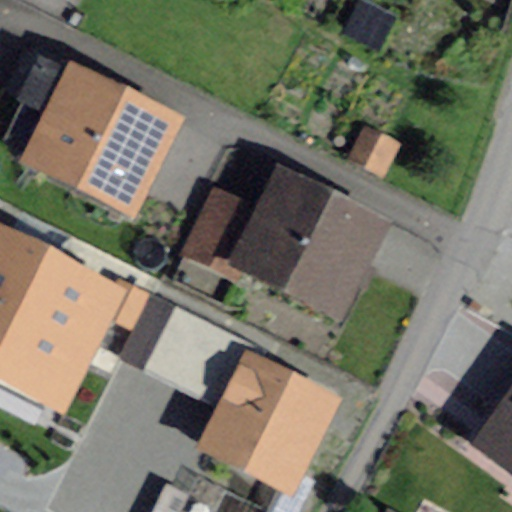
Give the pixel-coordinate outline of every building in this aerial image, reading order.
[(127,202),(163,130),(160,129),(167,114),(135,98),(128,113),(77,87),(60,121),(25,103),(5,141),(127,202)] [(268,225),(214,198),(190,249),(328,317),(370,233),(285,190),(268,225)] [(0,357),(62,389),(107,299),(0,245),(0,357)] [(324,408),(252,372),(261,354),(149,299),(121,356),(232,412),(216,444),(288,480),(324,408)] [(511,404),(501,420),(511,427),(497,447),(511,458),(511,404)]
